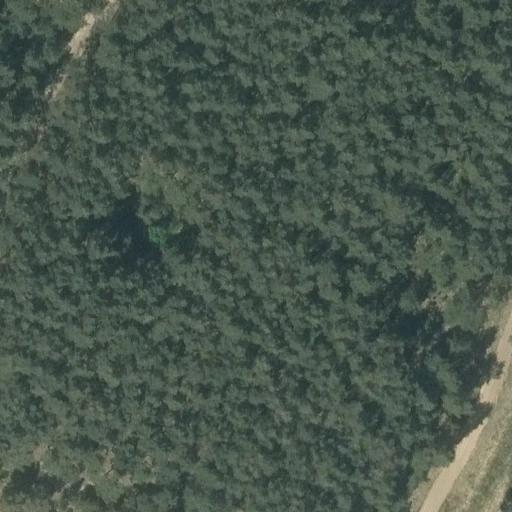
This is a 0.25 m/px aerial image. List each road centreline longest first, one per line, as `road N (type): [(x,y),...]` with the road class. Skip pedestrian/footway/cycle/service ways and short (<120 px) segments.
road 1 (track): [(0,198),(54,69),(101,0)]
road 2 (track): [(511,329),(419,511)]
